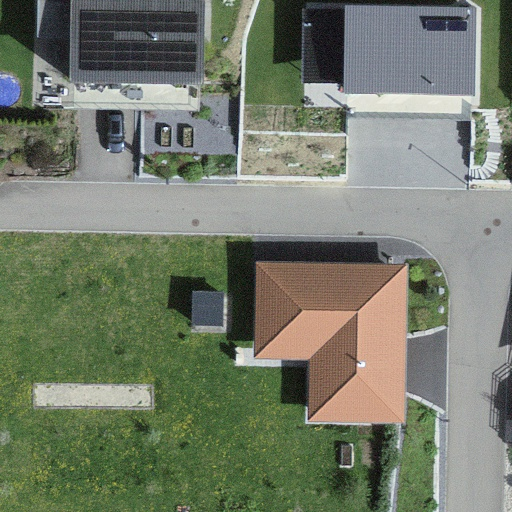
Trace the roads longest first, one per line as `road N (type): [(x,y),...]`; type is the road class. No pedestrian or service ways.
road 1 (residential): [(0,212),(476,219)]
road 2 (residential): [(460,511),(476,219)]
